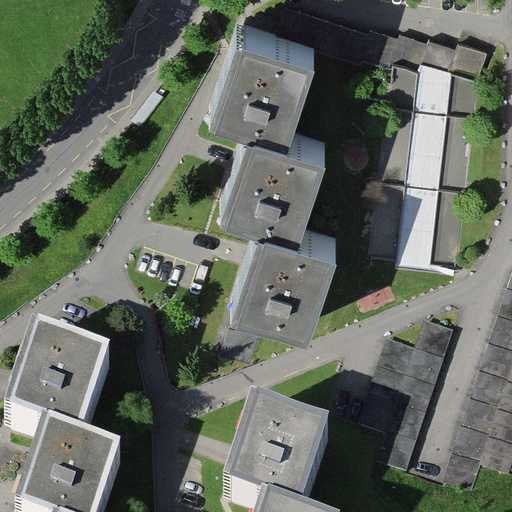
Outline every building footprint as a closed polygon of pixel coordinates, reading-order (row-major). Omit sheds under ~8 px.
[(287,6),(278,33),(319,46),(362,60),(364,55),(388,62),(390,56),(415,64),(417,57),(482,78),(491,48),(456,37),(454,41),(427,32),(425,37),(400,29),(398,34),(372,26),(370,33),(287,6)] [(278,33),(238,19),(222,67),(207,109),(245,122),(230,167),(216,208),(257,222),(243,262),(229,302),(236,304),(266,314),(308,328),(338,241),(298,228),(328,143),(288,130),(319,46),(278,33)] [(511,470),(511,268),(443,479),(471,488),(479,463),(511,473),(511,470)] [(266,314),(236,304),(218,355),(248,366),(266,314)] [(415,350),(387,341),(358,425),(386,435),(376,463),(407,474),(455,333),(424,322),(415,350)] [(108,367),(27,340),(11,387),(0,420),(0,433),(34,445),(19,489),(11,511),(102,511),(119,462),(80,449),(108,367)] [(308,511),(330,445),(251,420),(237,462),(223,505),(244,511),(308,511)]
